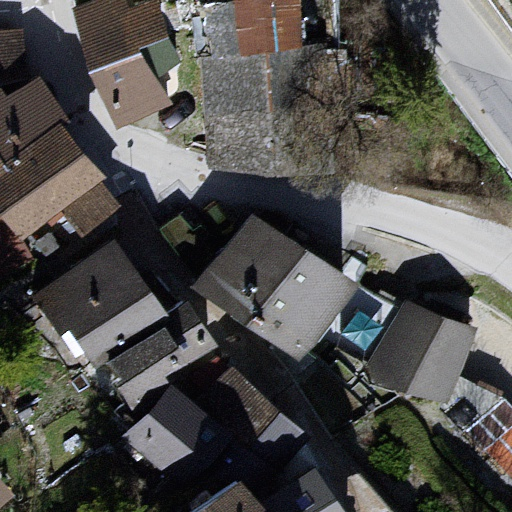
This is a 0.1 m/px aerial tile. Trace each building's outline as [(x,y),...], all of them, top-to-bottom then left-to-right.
[(89,0),(76,6),(89,66),(118,124),(167,100),(155,74),(179,60),(164,34),(157,0),(144,0),(129,6),(126,0),(89,0)] [(292,1),(198,6),(212,164),(264,164),(262,107),(340,99),(337,43),(295,47),(292,1)] [(6,83),(0,85),(0,157),(37,129),(16,79),(6,83)] [(37,129),(0,157),(0,253),(40,217),(57,245),(102,212),(37,129)] [(202,285),(300,350),(350,275),(249,213),(202,285)] [(35,293),(93,363),(108,353),(167,314),(165,311),(109,236),(35,293)] [(0,276),(8,268),(0,256),(0,276)] [(167,314),(108,353),(125,379),(115,386),(132,411),(172,384),(164,373),(178,363),(183,368),(216,346),(184,298),(165,311),(167,314)] [(461,333),(384,303),(353,380),(430,412),(461,333)] [(306,434),(215,355),(190,373),(175,389),(172,384),(120,435),(184,487),(215,458),(266,475),(306,434)] [(511,473),(511,393),(503,384),(462,423),(511,473)] [(232,477),(187,511),(346,511),(313,464),(250,507),(232,477)]
